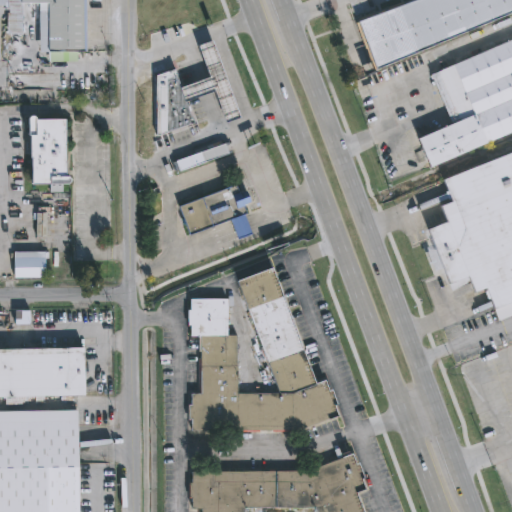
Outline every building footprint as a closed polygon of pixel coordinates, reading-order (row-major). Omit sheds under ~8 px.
[(83,0),(84,51),(43,51),(42,2),(19,2),(19,34),(5,34),(4,0),(83,0)] [(511,0),(511,10),(370,70),(361,45),(362,44),(353,21),(407,0),(511,0)] [(511,129),(424,167),(421,161),(417,163),(413,153),(417,152),(411,138),(447,123),(427,74),(511,37),(511,129)] [(180,87),(207,77),(196,46),(211,41),(238,118),(224,123),(213,92),(185,102),(180,87)] [(185,102),(193,122),(165,132),(164,78),(175,74),(180,87),(185,102)] [(34,117),(35,118),(65,118),(65,175),(68,179),(67,181),(61,182),(62,191),(49,192),(49,183),(32,183),(31,156),(30,156),(29,135),(27,135),(27,117),(30,114),(34,117)] [(199,165),(179,172),(175,162),(224,144),(228,154),(199,165)] [(511,152),(511,314),(499,320),(486,287),(476,291),(470,275),(451,283),(429,227),(447,220),(441,205),(452,200),(443,178),(511,152)] [(231,185),(235,194),(242,192),(246,203),(238,206),(242,215),(249,234),(234,239),(227,220),(185,236),(174,207),(231,185)] [(13,278),(11,278),(11,252),(46,252),(46,259),(44,259),(44,278),(13,278)] [(267,270),(278,298),(281,297),(297,340),(294,341),(311,385),(320,381),(324,392),(327,390),(332,405),(329,406),(334,416),(294,431),(187,431),(187,421),(184,421),(184,405),(187,405),(187,394),(196,394),(195,336),(186,336),(186,326),(183,326),(183,310),(186,310),(186,300),(223,300),(223,336),(231,336),(233,394),(274,394),(233,281),(267,269),(267,270)] [(0,349),(76,348),(77,396),(0,398),(0,349)] [(71,511),(0,511),(0,412),(70,411),(71,511)] [(347,455),(351,466),(354,465),(359,479),(357,479),(360,489),(352,493),(359,511),(312,511),(311,508),(239,508),(239,511),(197,511),(197,509),(187,509),(187,499),(185,499),(185,484),(187,484),(187,473),(301,472),(347,455)]
